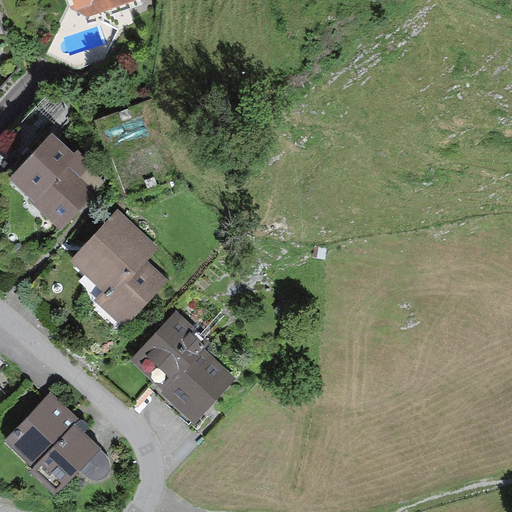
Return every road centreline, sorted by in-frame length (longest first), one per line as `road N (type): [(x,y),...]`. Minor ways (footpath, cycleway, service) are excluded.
road 1 (residential): [(139,511),(152,475),(142,438),(0,312)]
road 2 (track): [(390,511),(511,480)]
